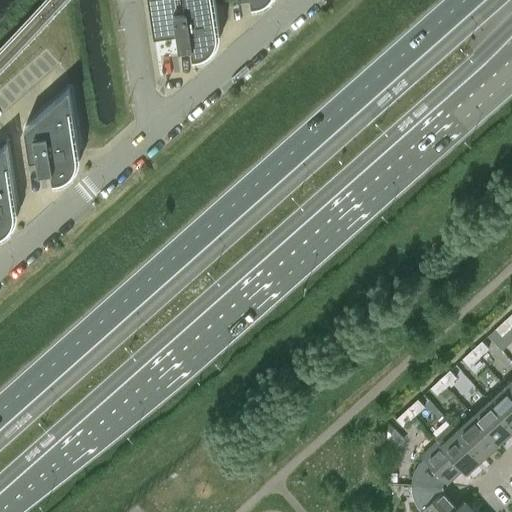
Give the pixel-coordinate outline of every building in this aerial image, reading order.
[(219,27),(214,0),(147,0),(153,37),(177,33),(179,48),(191,46),(193,60),(195,59),(194,56),(197,56),(201,55),(202,58),(205,57),(209,55),(212,52),(214,49),(216,46),(218,42),(219,38),(219,34),(216,34),(215,31),(215,28),(219,27)] [(40,171),(40,170),(50,169),(53,183),(55,183),(54,180),(57,179),(60,178),(61,182),(65,180),(68,178),(72,176),(74,173),(76,170),(78,166),(79,162),(79,158),(75,158),(75,154),(75,151),(78,151),(69,87),(24,127),(29,158),(36,157),(38,171),(40,171)] [(0,236),(3,236),(6,233),(9,231),(12,228),(14,225),(15,221),(16,217),(17,213),(13,213),(13,210),(12,207),(16,206),(6,143),(0,148),(0,236)] [(501,336),(511,327),(504,320),(495,329),(501,336)] [(481,341),(472,349),(479,357),(488,348),(481,341)] [(469,366),(479,357),(472,349),(462,358),(469,366)] [(449,370),(440,378),(447,386),(456,377),(449,370)] [(437,394),(447,386),(440,378),(430,387),(437,394)] [(489,401),(511,425),(511,393),(505,386),(489,401)] [(417,399),(409,407),(415,414),(424,406),(417,399)] [(498,442),(511,428),(511,425),(489,401),(473,415),(498,442)] [(415,414),(409,407),(396,418),(403,426),(415,414)] [(457,430),(482,457),(498,442),(473,415),(457,430)] [(465,472),(482,457),(457,430),(442,444),(441,444),(462,467),(462,468),(465,472)] [(446,483),(462,468),(462,467),(441,444),(442,444),(439,440),(421,456),(423,458),(421,460),(419,463),(417,465),(415,468),(414,471),(413,474),(412,477),(411,480),(411,484),(442,485),(442,484),(443,483),(443,482),(444,481),(446,483)] [(442,486),(442,485),(411,484),(411,487),(411,490),(412,493),(413,496),(414,499),(415,502),(417,505),(418,508),(420,510),(418,511),(452,511),(460,505),(460,504),(445,488),(443,490),(443,489),(442,487),(442,486)] [(473,511),(463,501),(460,504),(460,505),(452,511),(473,511)]
